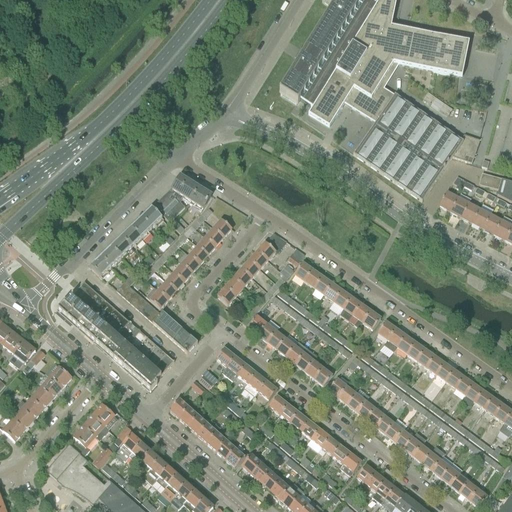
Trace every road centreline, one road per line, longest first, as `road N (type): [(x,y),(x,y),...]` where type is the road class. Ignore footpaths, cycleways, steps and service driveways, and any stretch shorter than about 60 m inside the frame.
road 1 (residential): [(511,279),(226,108)]
road 2 (primary): [(0,237),(134,112),(229,0)]
road 3 (residential): [(511,390),(265,216)]
road 4 (primary): [(208,0),(122,101),(0,199)]
road 5 (residential): [(448,511),(220,334)]
road 6 (residential): [(27,307),(176,159)]
road 7 (residential): [(220,334),(191,305),(265,216)]
road 8 (tertiary): [(251,511),(148,419)]
road 9 (residential): [(226,108),(300,0)]
road 10 (residential): [(97,377),(15,474)]
